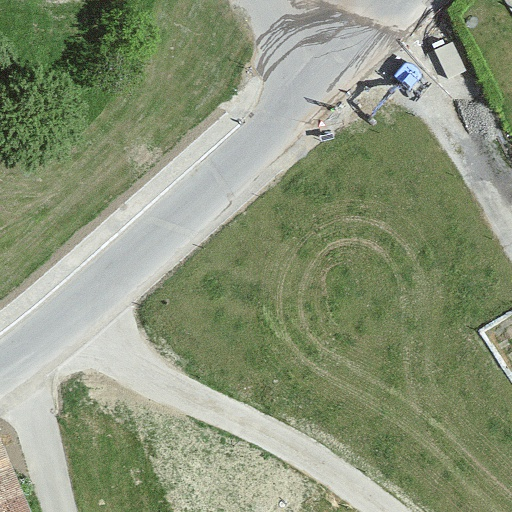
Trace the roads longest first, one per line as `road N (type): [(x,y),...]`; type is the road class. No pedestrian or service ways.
road 1 (track): [(511,508),(457,467),(237,402),(137,361),(103,304)]
road 2 (tertiary): [(303,110),(103,304),(0,370)]
road 3 (tertiary): [(420,0),(303,110)]
road 4 (unknown): [(10,363),(59,511)]
